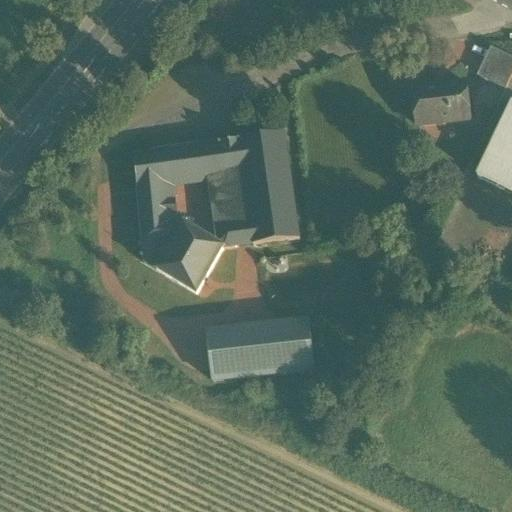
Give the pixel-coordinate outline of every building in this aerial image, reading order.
[(479,79),(504,91),(511,74),(511,59),(493,50),(479,79)] [(413,91),(417,128),(469,122),(465,85),(413,91)] [(511,106),(478,178),(511,194),(511,106)] [(284,133),(240,140),(245,174),(255,245),(300,239),(284,133)] [(224,177),(245,174),(240,140),(219,143),(224,177)] [(207,180),(224,177),(219,143),(136,155),(141,189),(175,184),(207,180)] [(227,249),(255,245),(245,174),(224,177),(207,180),(216,243),(227,249)] [(181,220),(175,184),(141,189),(147,263),(157,270),(181,220)] [(157,270),(196,296),(227,249),(216,243),(181,220),(157,270)] [(207,333),(213,382),(314,371),(309,321),(207,333)]
